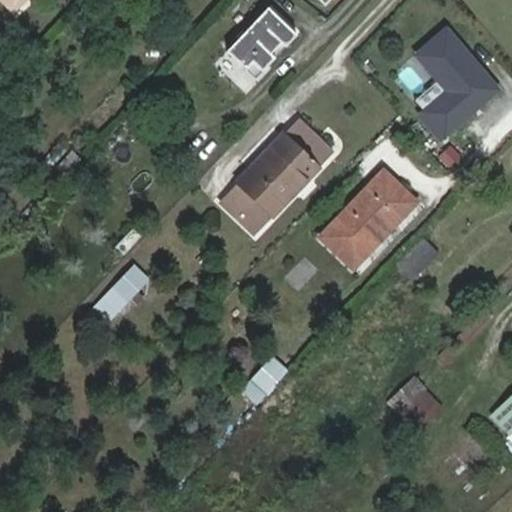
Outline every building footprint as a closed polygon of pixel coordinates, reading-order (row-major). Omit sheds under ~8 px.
[(0,0),(11,11),(22,0),(0,0)] [(268,7),(227,51),(256,78),(298,35),(268,7)] [(502,87),(445,21),(411,51),(444,88),(413,115),(438,143),(502,87)] [(407,65),(398,75),(415,91),(424,80),(407,65)] [(300,120),(219,203),(253,234),(333,152),(300,120)] [(383,172),(320,237),(353,269),(416,202),(383,172)] [(436,255),(423,242),(397,266),(411,280),(436,255)] [(308,301),(329,281),(306,256),(284,275),(308,301)] [(137,263),(83,316),(99,333),(153,279),(137,263)] [(248,391),(259,402),(290,372),(280,361),(248,391)] [(425,388),(411,405),(432,422),(446,404),(425,388)] [(511,394),(485,418),(511,449),(511,394)]
